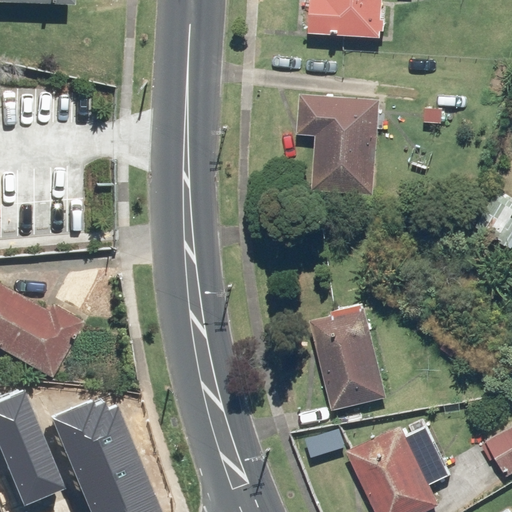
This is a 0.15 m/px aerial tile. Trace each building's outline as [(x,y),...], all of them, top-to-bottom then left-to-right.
[(377,37),(379,0),(308,0),(306,32),(377,37)] [(370,194),(378,99),(298,93),(295,135),(314,136),(309,189),(370,194)] [(444,106),(420,104),(419,122),(443,124),(444,106)] [(511,211),(511,202),(494,193),(475,226),(511,246),(511,244),(511,218),(509,217),(511,211)] [(0,288),(0,351),(47,377),(77,322),(47,305),(43,312),(0,288)] [(362,306),(307,320),(330,409),(385,395),(362,306)] [(29,391),(0,402),(0,438),(26,505),(67,489),(29,391)] [(96,400),(55,417),(94,511),(162,511),(117,403),(110,407),(107,401),(97,405),(96,400)] [(511,424),(484,441),(505,475),(511,471),(511,424)] [(420,511),(437,504),(398,426),(345,452),(374,511),(420,511)]
